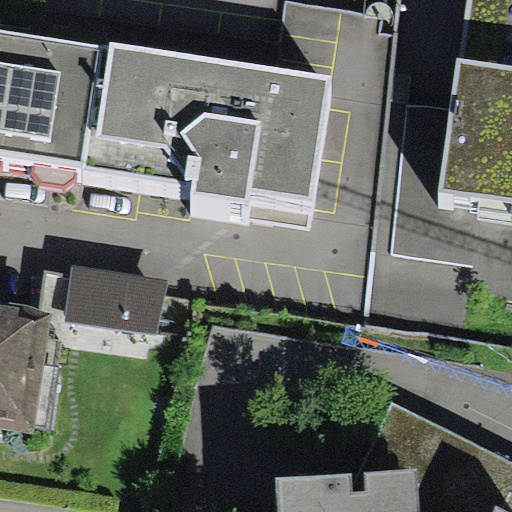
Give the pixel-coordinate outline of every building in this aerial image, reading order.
[(511,0),(464,0),(447,123),(511,132),(511,0)] [(0,191),(48,199),(70,56),(0,46),(0,191)] [(326,94),(70,56),(48,199),(307,238),(326,94)] [(511,260),(511,132),(447,123),(430,247),(511,260)] [(170,317),(175,264),(78,256),(74,309),(170,317)] [(68,316),(0,305),(0,437),(49,447),(63,347),(68,316)] [(265,511),(410,511),(410,498),(265,510),(265,511)]
